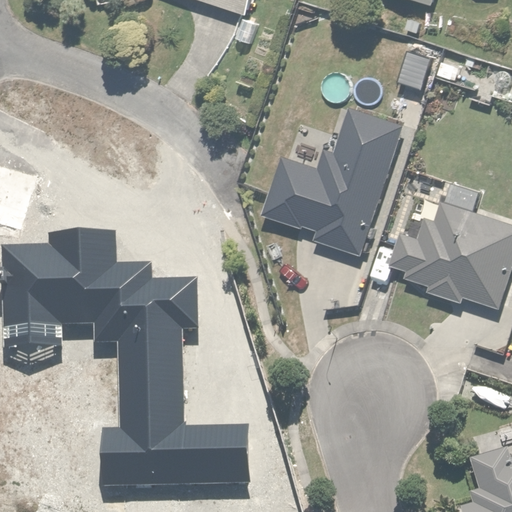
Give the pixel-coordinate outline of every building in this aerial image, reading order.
[(189,0),(251,20),(257,0),(189,0)] [(409,0),(438,8),(440,0),(409,0)] [(322,173),(288,162),(269,221),(322,238),(320,245),(366,259),(408,127),(357,111),(343,156),(329,151),(322,173)] [(43,181),(0,167),(0,230),(26,238),(43,181)] [(423,241),(406,236),(397,269),(415,274),(413,281),(429,286),(427,292),(467,303),(468,297),(507,307),(511,289),(511,226),(446,209),(442,225),(428,222),(423,241)] [(126,265),(77,267),(79,328),(98,327),(99,350),(123,349),(125,392),(138,391),(139,421),(193,419),(189,333),(202,333),(200,284),(155,285),(155,269),(126,270),(126,265)] [(466,511),(511,511),(511,451),(511,452),(476,462),(485,494),(476,497),(479,507),(466,511)]
